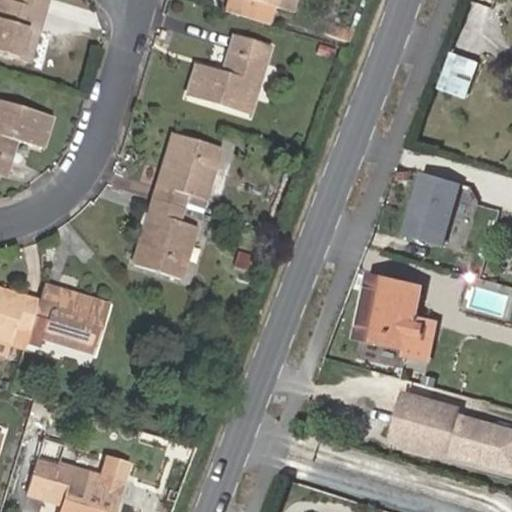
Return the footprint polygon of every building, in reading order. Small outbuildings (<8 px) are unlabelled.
[(0,0),(0,53),(30,63),(49,0),(16,0),(15,4),(0,0)] [(272,26),(278,7),(254,0),(227,0),(224,12),(272,26)] [(279,0),(278,7),(295,12),(298,0),(279,0)] [(271,47),(236,37),(224,73),(198,65),(189,96),(251,116),(271,47)] [(451,51),(440,89),(469,98),(481,60),(451,51)] [(0,175),(7,177),(18,140),(44,147),(53,118),(0,101),(0,175)] [(154,199),(185,209),(187,203),(204,209),(222,149),(173,135),(154,199)] [(460,185),(421,174),(403,237),(442,248),(460,185)] [(181,223),(185,209),(154,199),(133,264),(182,279),(198,228),(181,223)] [(436,250),(433,262),(454,267),(457,256),(436,250)] [(427,361),(435,324),(414,319),(421,288),(368,277),(355,337),(405,348),(404,356),(427,361)] [(32,332),(29,342),(42,346),(44,337),(95,353),(109,306),(45,286),(40,303),(36,317),(32,332)] [(36,317),(40,303),(0,290),(0,342),(11,346),(12,342),(16,328),(25,330),(32,332),(36,317)] [(21,345),(25,330),(16,328),(12,342),(21,345)] [(11,346),(0,342),(0,355),(7,357),(11,346)] [(400,410),(405,394),(382,388),(378,404),(400,410)] [(458,416),(460,410),(405,394),(400,410),(392,441),(447,457),(450,447),(458,416)] [(501,467),(511,430),(458,416),(450,447),(457,450),(460,456),(501,467)] [(511,469),(511,430),(501,467),(511,469)] [(118,483),(124,462),(103,457),(98,477),(118,483)] [(38,459),(27,495),(64,505),(61,511),(94,511),(96,507),(110,511),(118,483),(98,477),(38,459)]
